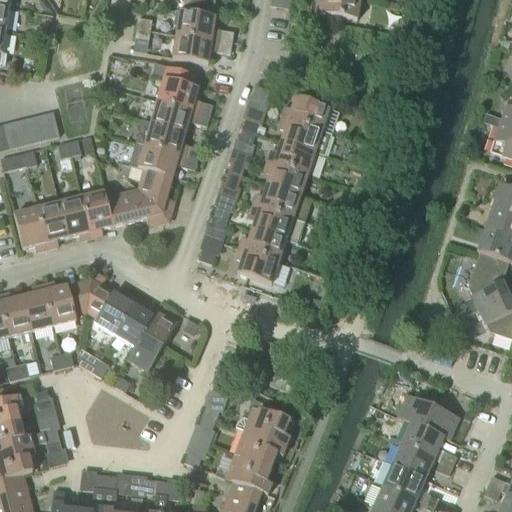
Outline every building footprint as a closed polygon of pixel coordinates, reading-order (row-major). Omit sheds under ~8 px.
[(0,0),(0,10),(10,12),(11,0),(0,0)] [(178,0),(184,8),(183,16),(182,17),(211,21),(213,21),(215,0),(178,0)] [(360,0),(323,0),(323,7),(316,6),(315,17),(357,24),(360,0)] [(42,4),(35,9),(40,15),(46,11),(42,4)] [(0,32),(6,34),(10,12),(0,10),(0,32)] [(104,25),(117,27),(119,12),(107,10),(104,25)] [(183,16),(180,15),(175,14),(173,30),(177,30),(176,38),(232,47),(234,37),(219,34),(219,36),(213,35),(216,21),(213,21),(211,21),(182,17),(183,16)] [(138,23),(136,32),(150,34),(152,25),(138,23)] [(150,34),(136,32),(135,43),(148,45),(150,34)] [(232,47),(176,38),(172,62),(208,68),(210,54),(216,55),(215,56),(230,58),(232,47)] [(198,92),(192,91),(196,79),(155,67),(152,80),(163,83),(157,104),(210,120),(213,110),(195,105),(198,92)] [(256,90),(253,100),(266,104),(270,94),(256,90)] [(511,99),(509,99),(501,123),(485,118),(482,126),(498,132),(490,156),(511,163),(511,99)] [(284,112),(281,121),(322,135),(331,138),(338,115),(295,101),(290,114),(284,112)] [(157,104),(151,126),(151,127),(185,137),(189,126),(207,131),(210,120),(157,104)] [(53,116),(41,119),(47,144),(59,141),(53,116)] [(47,144),(41,119),(29,122),(35,147),(47,144)] [(284,133),(280,145),(315,157),(324,160),(331,138),(322,135),(281,121),(278,131),(284,133)] [(29,122),(17,125),(23,150),(35,147),(29,122)] [(151,127),(151,126),(141,124),(135,146),(197,164),(200,154),(182,148),(185,137),(151,127)] [(242,133),(255,137),(258,128),(245,124),(242,133)] [(17,125),(4,129),(11,153),(23,150),(17,125)] [(0,155),(11,153),(4,129),(0,129),(0,155)] [(255,137),(242,133),(239,143),(252,148),(255,137)] [(90,142),(82,144),(86,158),(94,156),(90,142)] [(77,144),(68,147),(71,161),(81,158),(77,144)] [(270,155),(267,165),(308,178),(315,157),(280,145),(276,157),(270,155)] [(197,164),(135,146),(129,169),(143,174),(144,172),(173,180),(176,170),(194,175),(197,164)] [(71,161),(68,147),(57,150),(61,163),(71,161)] [(23,158),(26,171),(26,172),(37,169),(33,155),(23,158)] [(26,171),(23,158),(0,163),(3,176),(26,171)] [(360,163),(358,169),(365,171),(368,162),(364,161),(360,163)] [(308,178),(267,165),(264,174),(270,176),(266,189),(300,201),(308,178)] [(231,167),(228,177),(241,181),(244,172),(231,167)] [(143,174),(138,193),(169,226),(174,211),(165,208),(173,180),(144,172),(143,174)] [(241,181),(228,177),(224,187),(238,191),(241,181)] [(300,201),(266,189),(262,201),(256,199),(253,208),(305,226),(311,205),(300,201)] [(492,212),(511,218),(511,193),(499,189),(492,212)] [(138,193),(105,201),(104,202),(111,231),(152,221),(154,230),(169,226),(138,193)] [(104,202),(105,201),(104,196),(82,201),(92,243),(101,240),(100,234),(111,231),(104,202)] [(82,201),(59,207),(68,242),(80,239),(81,245),(92,243),(82,201)] [(68,242),(59,207),(36,212),(47,254),(57,251),(55,245),(68,242)] [(305,226),(253,208),(249,218),(255,220),(251,233),(286,244),(297,248),(305,226)] [(213,220),(227,225),(230,215),(217,211),(213,220)] [(47,254),(36,212),(14,218),(22,253),(36,250),(37,256),(47,254)] [(511,218),(492,212),(484,233),(511,242),(511,218)] [(227,225),(213,220),(210,230),(223,234),(227,225)] [(241,243),(238,252),(279,266),(286,244),(251,233),(247,245),(241,243)] [(511,265),(511,242),(484,233),(477,256),(479,257),(479,256),(508,266),(511,267),(511,265)] [(279,266),(238,252),(235,262),(241,264),(237,277),(271,288),(279,266)] [(216,258),(202,254),(199,264),(212,268),(216,258)] [(479,256),(479,257),(468,291),(489,336),(511,343),(511,306),(502,285),(508,266),(479,256)] [(319,279),(330,282),(332,276),(321,273),(319,279)] [(86,316),(92,283),(54,293),(53,286),(43,289),(54,330),(76,325),(75,319),(86,316)] [(92,283),(86,316),(87,316),(97,322),(94,327),(114,339),(136,303),(128,298),(125,303),(92,283)] [(54,330),(43,289),(33,291),(34,298),(22,301),(31,336),(54,330)] [(8,297),(0,299),(0,306),(9,341),(21,338),(23,348),(33,345),(31,336),(22,301),(10,304),(8,297)] [(306,299),(303,310),(318,315),(321,304),(306,299)] [(136,303),(114,339),(134,351),(135,351),(142,340),(153,321),(153,320),(142,314),(145,308),(136,303)] [(0,343),(9,341),(0,306),(0,343)] [(464,320),(462,314),(452,319),(455,325),(464,320)] [(153,321),(142,340),(162,352),(177,327),(156,315),(153,320),(153,321)] [(458,331),(467,326),(464,320),(455,325),(458,331)] [(189,325),(184,332),(193,339),(198,330),(189,325)] [(135,351),(134,351),(126,364),(148,376),(162,352),(142,340),(135,351)] [(272,362),(277,348),(266,345),(261,359),(272,362)] [(80,354),(78,369),(79,369),(92,377),(99,365),(80,354)] [(61,358),(64,372),(73,370),(70,356),(61,358)] [(64,372),(61,358),(50,361),(53,375),(64,372)] [(99,365),(92,377),(101,382),(108,371),(99,365)] [(26,367),(16,369),(19,383),(29,381),(26,367)] [(19,383),(16,369),(6,372),(9,385),(19,383)] [(301,388),(267,375),(262,386),(296,399),(301,388)] [(113,390),(125,397),(131,386),(119,379),(113,390)] [(49,404),(49,402),(47,394),(33,397),(36,407),(49,404)] [(423,433),(433,410),(406,398),(396,421),(410,427),(423,433)] [(25,399),(20,400),(0,404),(0,430),(19,426),(16,412),(28,409),(25,399)] [(268,409),(266,416),(272,418),(275,412),(268,409)] [(206,410),(202,420),(215,425),(219,415),(206,410)] [(423,433),(443,442),(449,444),(459,421),(433,410),(423,433)] [(244,435),(243,435),(286,451),(290,442),(284,439),(289,425),(253,411),(248,423),(243,422),(237,428),(235,432),(244,435)] [(215,425),(202,420),(199,429),(212,434),(215,425)] [(19,426),(0,430),(0,457),(32,449),(32,450),(46,447),(46,446),(59,443),(56,433),(43,436),(29,439),(23,441),(19,426)] [(410,427),(400,448),(434,463),(443,442),(423,433),(410,427)] [(286,451),(243,435),(234,459),(271,473),(276,459),(282,461),(286,451)] [(61,453),(59,443),(46,446),(46,447),(48,456),(61,453)] [(400,448),(391,469),(425,484),(434,463),(400,448)] [(32,449),(0,457),(0,482),(23,477),(24,478),(32,476),(28,461),(34,460),(32,450),(32,449)] [(225,455),(216,479),(225,482),(225,483),(233,486),(233,485),(261,495),(261,497),(267,499),(272,489),(266,487),(271,473),(234,459),(225,455)] [(444,455),(440,465),(453,471),(457,461),(444,455)] [(197,472),(201,462),(188,457),(184,467),(197,472)] [(453,471),(440,465),(436,474),(449,480),(453,471)] [(425,484),(391,469),(382,490),(416,505),(425,484)] [(23,477),(0,482),(0,511),(31,511),(23,478),(24,478),(23,477)] [(89,511),(102,511),(106,480),(96,479),(95,492),(93,492),(91,510),(89,510),(89,511)] [(117,481),(106,480),(102,511),(113,511),(115,494),(117,481)] [(492,480),(488,490),(501,496),(506,498),(511,500),(511,484),(510,488),(492,480)] [(155,499),(157,485),(147,484),(145,498),(155,499)] [(155,499),(153,511),(165,511),(166,500),(167,486),(157,485),(155,499)] [(233,485),(233,486),(223,511),(255,511),(261,497),(261,495),(233,485)] [(412,511),(416,505),(382,490),(373,510),(376,511),(412,511)] [(501,496),(488,490),(484,499),(497,505),(501,496)] [(62,511),(64,495),(53,494),(51,511),(62,511)] [(335,511),(355,511),(360,501),(342,495),(335,511)] [(421,507),(433,511),(434,511),(439,503),(426,497),(421,507)] [(511,511),(511,500),(506,498),(500,511),(511,511)]
